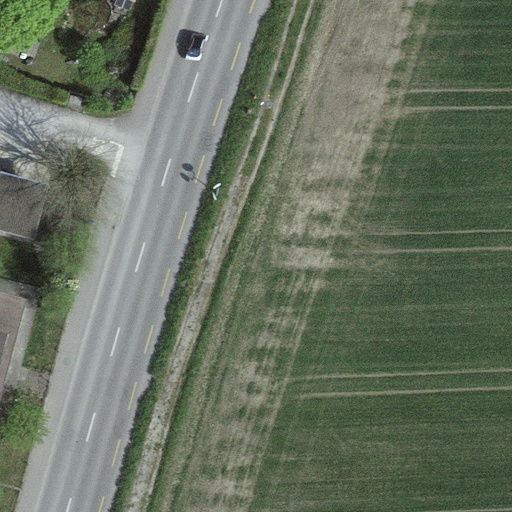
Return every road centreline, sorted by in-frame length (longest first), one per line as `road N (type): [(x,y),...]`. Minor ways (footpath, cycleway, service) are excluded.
road 1 (track): [(147,511),(245,184),(315,0)]
road 2 (secondary): [(224,0),(165,160),(69,511)]
